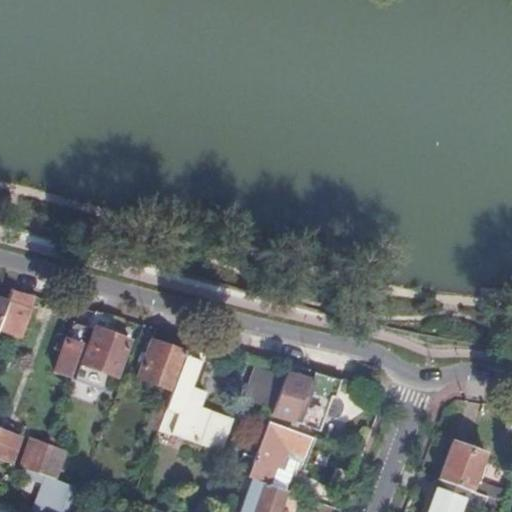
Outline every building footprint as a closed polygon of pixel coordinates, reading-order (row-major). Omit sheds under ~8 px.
[(8,305),(0,326),(0,333),(21,341),(36,298),(13,292),(8,305)] [(116,320),(96,315),(91,329),(97,331),(83,367),(118,379),(131,344),(110,336),(116,320)] [(57,375),(73,381),(91,329),(75,324),(57,375)] [(167,410),(159,432),(222,455),(234,422),(200,410),(193,407),(198,392),(215,347),(192,341),(186,356),(173,394),(172,398),(167,410)] [(173,394),(186,356),(153,344),(139,381),(173,394)] [(273,414),(286,381),(257,371),(245,403),(273,414)] [(315,383),(287,376),(286,381),(273,414),(272,418),(321,435),(333,401),(337,401),(343,383),(338,382),(339,380),(317,375),(315,383)] [(206,395),(198,392),(193,407),(200,410),(206,395)] [(158,406),(167,410),(172,398),(162,395),(158,406)] [(313,441),(269,425),(249,480),(267,486),(287,493),(296,469),(302,471),(313,441)] [(0,460),(14,466),(23,441),(13,437),(15,430),(7,427),(5,433),(0,431),(0,460)] [(39,476),(49,479),(57,482),(68,453),(57,449),(59,443),(52,440),(49,446),(39,476)] [(23,469),(39,476),(49,446),(33,441),(23,469)] [(502,505),(506,495),(477,483),(487,456),(455,444),(441,482),(489,501),(502,505)] [(75,511),(83,492),(57,482),(49,479),(37,511),(75,511)] [(249,480),(245,491),(263,497),(267,486),(249,480)] [(484,511),(489,501),(441,482),(429,511),(484,511)] [(280,511),(287,493),(267,486),(263,497),(262,503),(250,498),(244,511),(280,511)]
